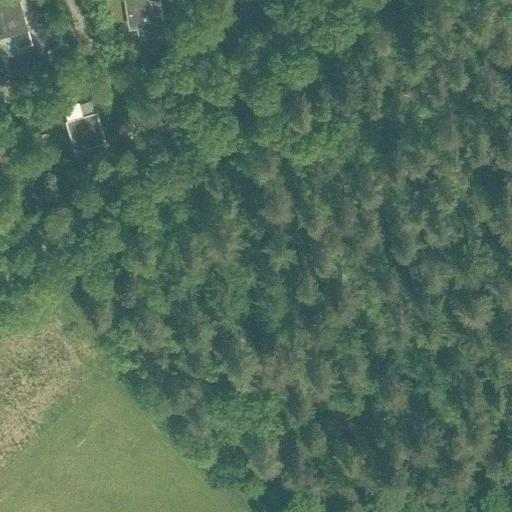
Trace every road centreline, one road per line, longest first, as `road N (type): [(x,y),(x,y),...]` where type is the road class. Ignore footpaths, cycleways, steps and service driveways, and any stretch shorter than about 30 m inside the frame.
road 1 (track): [(351,0),(50,282)]
road 2 (track): [(50,282),(262,511)]
